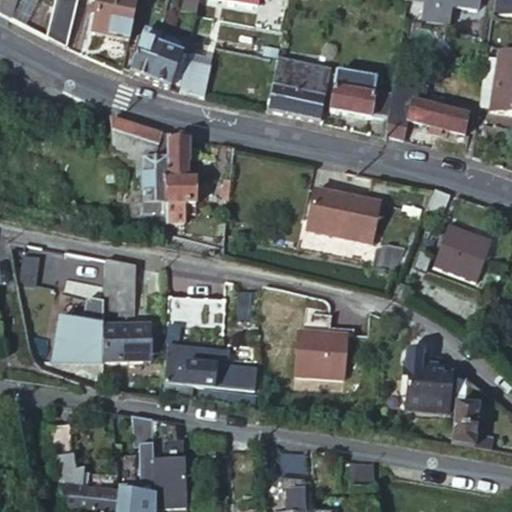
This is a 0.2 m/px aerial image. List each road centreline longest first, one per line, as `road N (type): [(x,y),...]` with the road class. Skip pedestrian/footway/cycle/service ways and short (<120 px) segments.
road 1 (unclassified): [(0,223),(383,305),(511,406)]
road 2 (unclassified): [(0,382),(511,480)]
road 3 (tertiary): [(511,196),(440,172),(122,100)]
road 4 (tertiary): [(122,100),(0,43)]
road 5 (unclassified): [(122,100),(0,80)]
